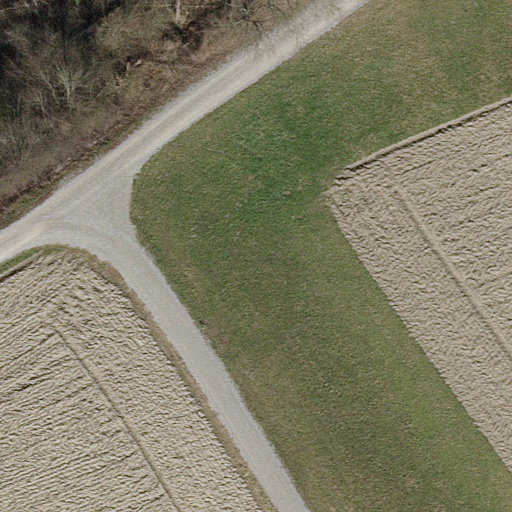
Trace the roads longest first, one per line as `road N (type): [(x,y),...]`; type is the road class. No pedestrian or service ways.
road 1 (track): [(0,247),(332,0)]
road 2 (track): [(78,194),(159,275),(296,511)]
